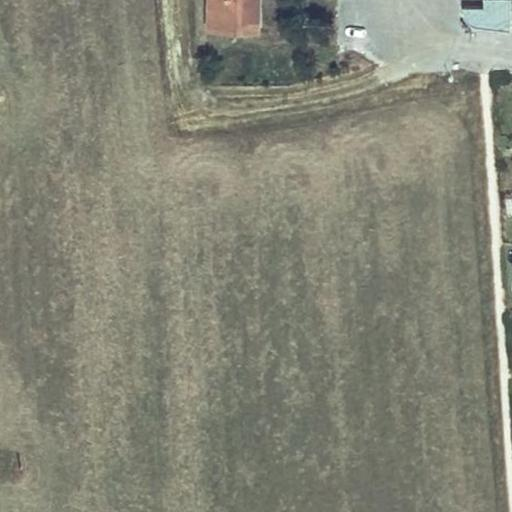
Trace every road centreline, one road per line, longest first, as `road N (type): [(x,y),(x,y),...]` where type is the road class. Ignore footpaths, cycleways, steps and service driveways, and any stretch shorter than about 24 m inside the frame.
road 1 (track): [(191,0),(206,111),(360,85),(409,51)]
road 2 (residential): [(511,55),(409,51),(384,18),(384,0)]
